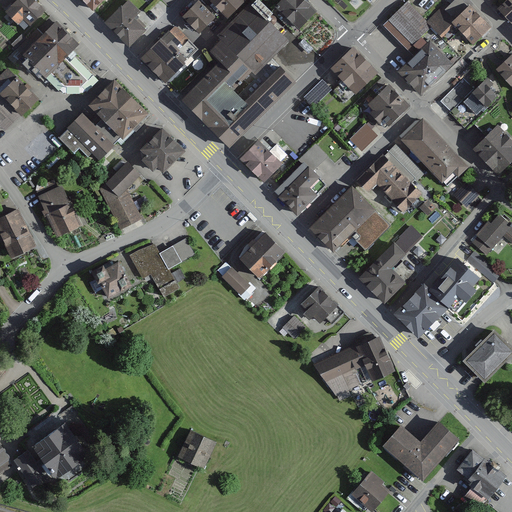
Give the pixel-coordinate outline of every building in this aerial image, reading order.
[(30,0),(12,0),(1,12),(21,32),(42,11),(30,0)] [(81,0),(92,10),(101,0),(81,0)] [(125,0),(124,0),(102,23),(126,48),(143,31),(131,20),(139,13),(125,0)] [(203,0),(223,19),(241,0),(203,0)] [(299,0),(282,0),(273,10),(297,33),(314,14),(299,0)] [(408,3),(384,27),(411,54),(434,31),(447,44),(459,32),(473,46),(491,28),(463,0),(450,0),(427,23),(408,3)] [(511,0),(507,0),(497,11),(511,25),(511,0)] [(217,64),(180,101),(227,149),(294,80),(272,60),(288,40),(265,20),(269,16),(252,2),(216,37),(219,42),(209,52),(217,64)] [(197,3),(182,19),(200,36),(215,19),(197,3)] [(53,22),(19,54),(42,78),(72,49),(77,45),(53,22)] [(172,26),(137,61),(162,86),(182,65),(174,58),(181,50),(188,57),(195,49),(172,26)] [(18,44),(27,34),(24,31),(15,41),(18,44)] [(431,41),(399,72),(422,96),(454,65),(431,41)] [(352,50),(328,77),(352,99),(377,73),(352,50)] [(511,55),(495,71),(511,88),(511,55)] [(8,73),(0,80),(0,131),(3,135),(37,102),(8,73)] [(465,82),(443,103),(452,112),(464,101),(479,116),(501,94),(486,78),(472,90),(465,82)] [(80,115),(62,134),(96,167),(146,114),(110,80),(85,107),(100,121),(94,128),(80,115)] [(407,107),(386,86),(363,108),(384,129),(407,107)] [(419,119),(398,141),(446,189),(468,167),(419,119)] [(365,124),(349,140),(361,152),(377,136),(365,124)] [(511,137),(500,124),(472,150),(497,175),(511,160),(511,137)] [(163,127),(140,150),(146,156),(142,160),(153,172),(158,167),(163,173),(186,150),(163,127)] [(331,128),(320,138),(339,157),(350,147),(331,128)] [(42,131),(24,151),(47,172),(66,153),(42,131)] [(257,143),(239,161),(263,184),(280,166),(257,143)] [(316,145),(300,160),(312,173),(320,165),(328,157),(316,145)] [(382,155),(353,182),(366,196),(376,187),(402,214),(421,196),(382,155)] [(126,161),(97,189),(118,231),(143,220),(127,189),(139,175),(126,161)] [(302,165),(276,191),(298,213),(316,196),(307,187),(315,179),(302,165)] [(478,196),(464,183),(452,197),(466,210),(478,196)] [(61,186),(35,198),(54,238),(79,227),(61,186)] [(349,188),(307,230),(331,254),(347,238),(363,254),(389,228),(349,188)] [(16,211),(0,219),(0,243),(8,261),(34,248),(16,211)] [(250,212),(247,215),(251,219),(254,222),(257,220),(250,212)] [(511,224),(497,212),(471,244),(487,256),(503,235),(511,242),(511,224)] [(412,226),(398,240),(408,250),(422,236),(412,226)] [(264,233),(237,259),(258,280),(284,254),(264,233)] [(141,250),(130,256),(143,279),(151,274),(164,297),(180,288),(169,270),(195,255),(185,239),(179,243),(167,250),(160,254),(155,245),(141,250)] [(391,243),(357,280),(381,302),(401,281),(389,270),(403,255),(391,243)] [(423,284),(395,314),(420,337),(427,330),(441,315),(444,312),(450,306),(456,312),(476,291),(472,287),(483,276),(495,286),(503,276),(466,247),(429,288),(423,284)] [(112,262),(93,273),(97,280),(91,283),(96,293),(104,288),(109,298),(132,286),(119,262),(113,265),(112,262)] [(230,267),(220,278),(239,296),(249,285),(230,267)] [(319,287),(300,305),(307,311),(304,314),(310,320),(313,317),(320,323),(326,317),(333,324),(345,312),(319,287)] [(289,322),(283,327),(295,339),(306,328),(295,316),(289,322)] [(511,352),(491,331),(460,361),(481,383),(511,353),(511,352)] [(375,339),(319,366),(337,403),(353,396),(350,390),(391,371),(375,339)] [(0,476),(11,467),(0,449),(0,376),(8,366),(0,359),(0,476)] [(87,453),(66,421),(33,443),(45,459),(53,470),(56,474),(87,453)] [(401,428),(385,446),(424,480),(458,441),(439,425),(421,445),(401,428)] [(214,445),(188,433),(176,460),(202,472),(214,445)] [(505,476),(472,450),(457,470),(465,476),(462,479),(473,488),(487,498),(487,499),(505,476)] [(30,452),(18,460),(34,484),(48,474),(45,470),(46,469),(49,473),(53,470),(45,459),(38,464),(30,452)] [(372,472),(353,495),(373,511),(390,491),(382,485),(384,482),(372,472)] [(487,498),(473,488),(466,497),(479,508),(487,498)] [(341,501),(336,497),(331,503),(336,507),(341,501)]
